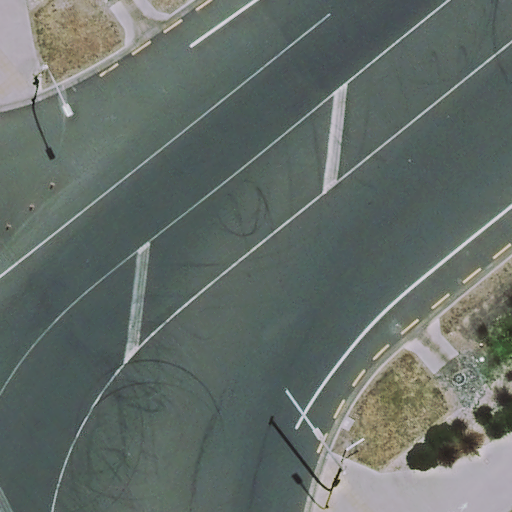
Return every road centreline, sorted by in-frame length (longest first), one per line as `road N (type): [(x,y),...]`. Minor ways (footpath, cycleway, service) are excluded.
road 1 (secondary): [(511,109),(246,330),(149,450),(118,511)]
road 2 (secondary): [(0,321),(379,0)]
